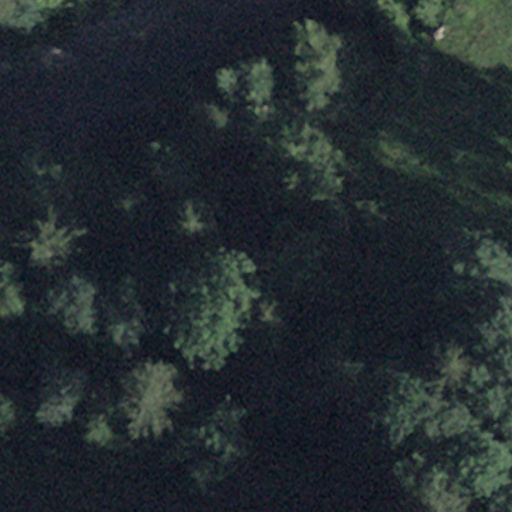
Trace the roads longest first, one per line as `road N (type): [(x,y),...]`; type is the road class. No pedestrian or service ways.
road 1 (track): [(0,393),(204,386),(260,371),(511,267)]
road 2 (track): [(230,511),(391,478),(511,484)]
